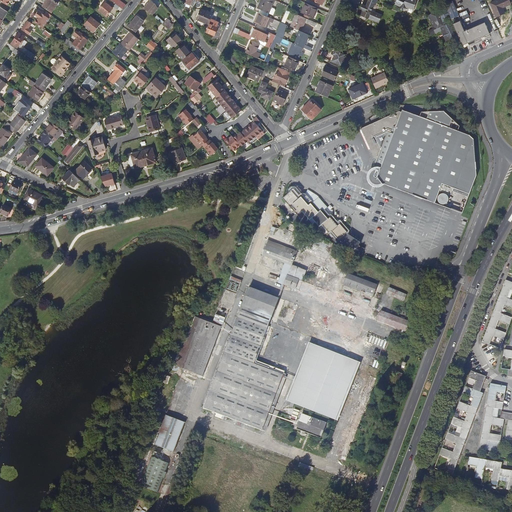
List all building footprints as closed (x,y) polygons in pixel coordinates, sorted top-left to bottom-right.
[(54,0),(46,0),(43,5),(52,12),(58,3),(54,1),(54,0)] [(117,0),(110,0),(115,3),(120,6),(123,9),(126,6),(117,0)] [(150,0),(144,7),(153,15),(159,7),(150,0)] [(275,11),(274,9),(271,8),(275,0),(274,0),(260,0),(257,8),(260,10),(269,14),(273,15),(275,11)] [(363,10),(361,15),(368,18),(379,22),(381,15),(371,11),(374,4),(375,4),(376,0),(368,0),(366,6),(362,5),(360,9),(363,10)] [(402,9),(407,5),(414,8),(418,0),(417,0),(406,0),(406,2),(400,0),(394,0),(393,3),(398,5),(402,9)] [(497,0),(490,3),(496,17),(504,13),(502,8),(511,4),(508,0),(497,0)] [(112,9),(105,2),(101,8),(99,10),(106,16),(112,9)] [(318,8),(305,3),(301,13),(313,18),(318,8)] [(445,5),(451,20),(458,17),(452,3),(445,5)] [(197,19),(208,24),(211,19),(213,15),(201,9),(197,19)] [(38,17),(35,22),(42,28),(49,18),(44,15),(39,11),(36,16),(38,17)] [(446,20),(443,13),(439,14),(438,11),(428,15),(436,33),(446,29),(443,21),(446,20)] [(267,17),(258,13),(254,23),(265,27),(267,21),(269,17),(267,17)] [(291,27),(299,30),(301,31),(306,19),(297,14),(291,27)] [(138,15),(129,26),(136,32),(144,21),(138,15)] [(100,24),(90,16),(84,25),(94,33),(100,24)] [(49,18),(42,28),(46,30),(53,21),(49,18)] [(166,18),(162,23),(168,28),(173,22),(168,18),(167,19),(166,18)] [(220,23),(211,19),(208,24),(205,32),(214,36),(220,23)] [(32,23),(28,21),(22,30),(29,34),(32,31),(28,28),(32,23)] [(456,30),(462,45),(489,34),(485,23),(464,32),(460,21),(453,24),(456,30)] [(281,23),(276,35),(282,38),(285,32),(284,32),(287,25),(281,23)] [(267,35),(254,29),(252,35),(264,40),(267,35)] [(301,31),(299,30),(297,35),(299,36),(297,39),(305,43),(306,40),(308,41),(309,39),(307,38),(309,35),(301,31)] [(47,31),(45,34),(53,40),(55,37),(54,36),(47,31)] [(70,47),(77,53),(87,41),(83,38),(84,36),(79,32),(78,34),(76,32),(73,35),(77,38),(73,44),(69,40),(70,39),(68,37),(64,42),(70,47)] [(175,48),(183,41),(176,32),(167,39),(175,48)] [(24,36),(19,33),(11,44),(16,47),(18,45),(19,46),(24,39),(22,38),(24,36)] [(280,44),(282,38),(276,35),(274,38),(270,48),(273,49),(276,42),(280,44)] [(34,37),(32,40),(45,49),(48,46),(34,37)] [(295,44),(303,48),(305,43),(297,39),(295,44)] [(259,43),(252,40),(246,53),(251,55),(253,56),(259,43)] [(152,41),(147,46),(153,51),(157,45),(152,41)] [(122,58),(129,49),(121,43),(118,48),(119,49),(116,53),(122,58)] [(183,59),(191,53),(183,44),(176,50),(183,59)] [(295,44),(290,55),(298,58),(300,55),(303,56),(304,53),(302,52),(303,48),(295,44)] [(256,53),(263,55),(265,49),(259,46),(256,53)] [(28,62),(30,58),(17,50),(15,52),(28,62)] [(332,55),(334,56),(333,59),(332,58),(330,62),(341,67),(346,55),(334,50),(332,55)] [(144,63),(146,65),(153,56),(151,53),(144,63)] [(185,60),(191,68),(199,61),(192,53),(185,60)] [(235,53),(229,58),(236,66),(239,64),(237,61),(240,59),(235,53)] [(54,71),(61,76),(64,73),(63,72),(70,63),(61,56),(54,65),(57,67),(54,71)] [(289,57),(285,66),(295,70),(299,61),(289,57)] [(264,71),(261,76),(264,78),(271,64),(268,62),(264,71)] [(114,85),(120,90),(127,83),(120,77),(126,70),(118,64),(114,68),(116,70),(108,80),(114,85)] [(339,69),(327,64),(322,75),(334,80),(339,69)] [(0,78),(5,82),(10,76),(10,74),(9,74),(7,73),(9,70),(2,65),(0,68),(0,78)] [(141,87),(148,79),(140,72),(144,68),(142,66),(137,72),(139,74),(133,80),(141,87)] [(259,81),(261,76),(264,71),(251,66),(247,76),(259,81)] [(279,68),(277,71),(289,76),(290,73),(279,68)] [(278,84),(280,85),(284,87),(286,83),(289,76),(277,71),(273,82),(278,84)] [(212,72),(205,78),(207,81),(214,75),(212,72)] [(43,74),(36,84),(44,89),(45,90),(51,80),(43,74)] [(371,80),(376,90),(389,84),(385,74),(371,80)] [(173,75),(170,78),(181,94),(184,92),(173,75)] [(199,93),(202,91),(198,88),(200,83),(190,76),(185,83),(195,91),(199,93)] [(155,77),(146,88),(148,90),(152,94),(153,92),(157,95),(159,92),(160,93),(165,87),(163,84),(165,82),(160,77),(158,80),(155,77)] [(5,82),(0,78),(0,93),(2,95),(9,85),(5,82)] [(89,78),(82,86),(83,87),(90,93),(97,84),(89,78)] [(42,92),(44,89),(36,84),(31,80),(29,83),(34,87),(28,94),(37,101),(43,93),(42,92)] [(216,97),(225,90),(219,84),(218,85),(215,81),(208,87),(216,97)] [(316,92),(327,97),(332,86),(321,81),(316,92)] [(261,97),(270,100),(273,92),(265,89),(267,84),(262,82),(258,91),(263,93),(261,97)] [(353,99),(366,93),(362,83),(349,89),(353,99)] [(85,100),(90,93),(83,87),(77,94),(85,100)] [(279,88),(273,100),(282,104),(287,93),(279,88)] [(225,90),(216,97),(215,98),(221,105),(231,96),(229,94),(227,95),(226,93),(227,93),(225,90)] [(231,96),(221,105),(227,111),(236,104),(234,101),(233,102),(232,100),(233,99),(231,96)] [(22,99),(20,103),(24,107),(23,108),(21,106),(18,110),(25,116),(32,107),(22,99)] [(312,119),(321,110),(315,104),(314,105),(310,101),(302,109),(312,119)] [(69,103),(68,104),(57,117),(56,119),(59,123),(61,120),(64,123),(76,110),(75,109),(69,103)] [(56,115),(57,117),(68,104),(68,103),(67,103),(56,115)] [(236,104),(227,111),(232,118),(242,110),(239,108),(238,107),(239,106),(237,103),(236,104)] [(178,115),(187,124),(194,119),(186,109),(178,115)] [(361,129),(374,158),(377,159),(373,169),(371,171),(369,176),(369,177),(370,179),(370,180),(370,181),(371,182),(372,182),(372,183),(377,185),(379,185),(380,184),(381,184),(382,183),(434,203),(442,183),(470,194),(476,176),(477,175),(474,139),(469,135),(458,130),(460,126),(444,111),(433,111),(433,113),(430,111),(421,112),(420,116),(402,110),(401,112),(399,111),(361,129)] [(73,118),(68,124),(76,131),(85,120),(76,112),(72,117),(73,118)] [(88,122),(91,125),(92,126),(98,118),(94,114),(88,122)] [(149,132),(160,129),(155,114),(146,117),(149,125),(147,125),(149,132)] [(206,117),(212,123),(216,120),(211,114),(206,117)] [(9,122),(6,126),(15,133),(25,121),(18,115),(11,124),(9,122)] [(124,124),(121,115),(107,119),(104,120),(107,129),(110,128),(110,129),(114,128),(114,127),(124,124)] [(60,128),(62,125),(59,123),(56,119),(55,119),(52,122),(60,128)] [(63,132),(60,128),(52,122),(46,130),(53,136),(54,137),(57,139),(63,132)] [(248,127),(256,137),(263,131),(255,122),(253,124),(252,125),(251,124),(248,127)] [(91,125),(83,134),(84,135),(85,135),(92,126),(91,125)] [(242,133),(249,141),(250,142),(256,137),(248,127),(245,129),(246,130),(245,131),(244,131),(242,133)] [(11,134),(4,128),(0,132),(0,146),(1,147),(11,134)] [(46,130),(37,141),(45,148),(54,137),(53,136),(46,130)] [(202,146),(203,145),(208,140),(206,137),(207,137),(200,130),(193,136),(202,146)] [(79,131),(75,136),(81,140),(84,135),(83,134),(79,131)] [(240,145),(242,147),(249,141),(242,133),(241,132),(238,134),(239,135),(237,136),(236,134),(233,137),(240,145)] [(233,137),(232,136),(230,138),(231,138),(229,139),(228,138),(225,140),(234,150),(240,145),(233,137)] [(98,151),(105,149),(102,138),(97,139),(97,138),(88,141),(89,147),(90,147),(92,155),(98,153),(98,151)] [(209,139),(208,140),(203,145),(211,155),(218,149),(212,142),(209,139)] [(65,161),(67,163),(82,146),(79,144),(65,161)] [(127,156),(131,169),(156,162),(152,148),(127,156)] [(170,152),(175,163),(185,158),(181,148),(170,152)] [(32,160),(37,155),(28,149),(18,162),(26,168),(32,160)] [(42,159),(36,167),(48,176),(54,168),(42,159)] [(92,168),(84,161),(75,171),(83,179),(87,175),(86,174),(92,168)] [(257,168),(251,171),(246,173),(250,177),(256,174),(259,173),(257,168)] [(73,186),(79,179),(70,170),(63,177),(69,184),(70,183),(73,186)] [(112,173),(100,177),(105,186),(110,184),(111,185),(115,185),(112,173)] [(10,189),(18,193),(21,185),(14,182),(10,189)] [(337,238),(338,240),(346,244),(350,232),(349,230),(345,225),(341,221),(336,220),(333,216),(333,212),(329,212),(327,209),(325,211),(323,209),(321,209),(319,209),(308,196),(306,194),(304,194),(302,194),(296,187),(292,187),(288,190),(288,194),(283,198),(301,220),(306,216),(310,221),(312,219),(319,227),(322,225),(329,234),(330,233),(336,240),(337,238)] [(24,200),(30,203),(37,206),(42,195),(38,193),(29,189),(24,200)] [(441,191),(438,200),(447,203),(449,194),(441,191)] [(0,212),(8,216),(12,208),(4,204),(0,212)] [(293,265),(298,249),(267,240),(262,255),(285,262),(278,284),(326,299),(329,289),(303,281),(307,269),(293,265)] [(318,244),(314,253),(331,261),(335,252),(318,244)] [(344,285),(374,295),(378,283),(347,273),(344,285)] [(501,292),(500,295),(507,298),(510,289),(511,289),(511,282),(508,281),(501,292)] [(258,361),(279,296),(246,286),(206,410),(225,416),(225,417),(268,430),(271,421),(275,422),(278,412),(275,411),(283,388),(280,387),(287,365),(282,363),(281,368),(258,361)] [(386,294),(405,300),(407,293),(389,287),(386,294)] [(340,294),(336,305),(367,316),(370,305),(340,294)] [(511,299),(507,298),(500,295),(494,311),(501,313),(504,305),(511,307),(511,299)] [(377,321),(408,330),(411,319),(380,311),(377,321)] [(511,317),(501,313),(494,311),(488,326),(495,329),(498,320),(510,324),(511,318),(511,317)] [(216,314),(214,321),(224,324),(226,317),(216,314)] [(177,367),(205,375),(221,325),(193,316),(177,367)] [(308,341),(287,402),(339,419),(358,361),(351,358),(361,328),(330,318),(321,346),(308,341)] [(495,329),(488,326),(482,342),(489,344),(492,335),(504,340),(506,333),(495,329)] [(511,357),(511,360),(510,370),(511,370),(511,350),(504,349),(503,356),(511,357)] [(485,378),(486,376),(471,371),(468,378),(476,381),(473,389),(480,392),(485,378)] [(369,374),(341,459),(348,461),(376,377),(369,374)] [(491,383),(488,400),(494,401),(496,392),(505,393),(506,386),(491,383)] [(483,393),(480,392),(473,389),(465,386),(463,393),(474,398),(471,406),(478,408),(483,393)] [(485,416),(492,417),(493,408),(502,409),(503,402),(494,401),(488,400),(485,416)] [(472,424),(478,408),(471,406),(460,401),(457,408),(469,413),(465,422),(472,424)] [(291,418),(297,420),(301,411),(295,408),(291,418)] [(323,437),(327,421),(301,413),(297,429),(323,437)] [(155,445),(175,451),(185,421),(165,414),(155,445)] [(504,419),(501,419),(492,417),(485,416),(482,432),(489,433),(491,424),(503,426),(504,419)] [(466,439),(472,424),(465,422),(454,417),(451,424),(463,428),(460,437),(466,439)] [(460,455),(466,439),(460,437),(448,432),(445,439),(457,444),(454,452),(460,455)] [(489,433),(482,432),(479,448),(486,449),(488,440),(500,442),(501,435),(489,433)] [(442,448),(439,455),(451,459),(448,468),(454,470),(460,455),(454,452),(442,448)] [(155,450),(141,486),(159,492),(172,457),(155,450)] [(469,457),(468,464),(477,466),(475,478),(482,479),(484,467),(486,460),(469,457)] [(502,463),(486,460),(484,467),(493,468),(491,480),(498,482),(499,475),(501,469),(502,463)] [(511,470),(501,469),(499,475),(509,477),(507,489),(511,490),(511,470)]
